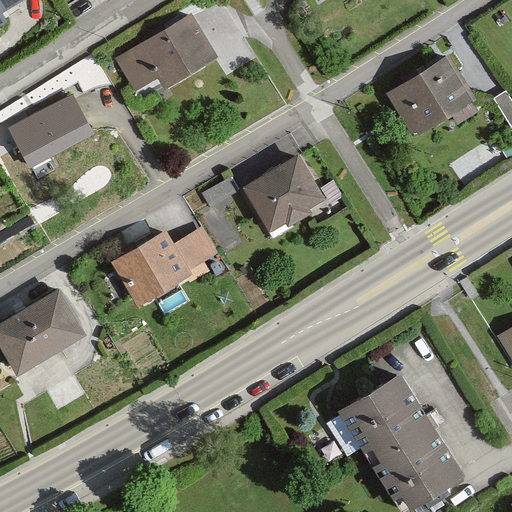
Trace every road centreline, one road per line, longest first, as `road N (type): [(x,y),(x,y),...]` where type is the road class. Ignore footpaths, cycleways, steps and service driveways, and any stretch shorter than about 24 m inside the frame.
road 1 (primary): [(511,204),(222,383),(0,506)]
road 2 (residential): [(136,0),(0,86)]
